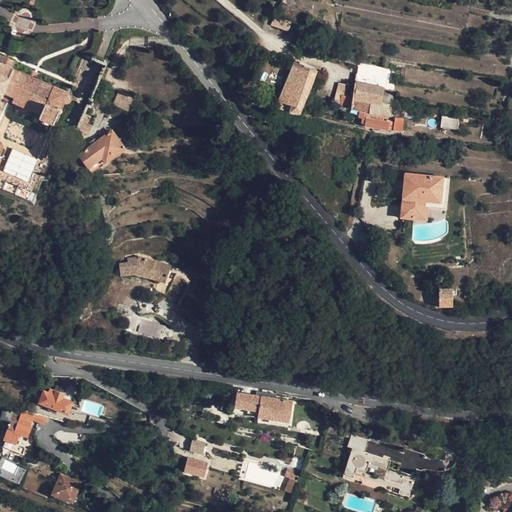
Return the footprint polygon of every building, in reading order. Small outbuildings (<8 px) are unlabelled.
[(275,18),(272,26),(287,32),(290,24),(275,18)] [(0,180),(22,191),(41,150),(0,130),(0,91),(1,90),(51,115),(69,83),(0,55),(0,180)] [(358,66),(358,64),(359,57),(347,55),(344,64),(358,66)] [(317,73),(295,65),(280,100),(276,109),(288,114),(298,117),(317,73)] [(370,105),(368,115),(381,116),(391,117),(393,91),(368,86),(368,78),(356,75),(355,80),(353,99),(352,102),(370,105)] [(352,102),(353,99),(346,98),(342,97),(346,85),(339,84),(334,105),(351,109),(352,102)] [(112,105),(128,111),(133,98),(117,93),(112,105)] [(271,107),(276,109),(280,100),(274,98),(271,107)] [(351,109),(359,112),(368,115),(370,105),(352,102),(351,109)] [(365,128),(372,129),(393,132),(394,124),(380,122),(367,120),(368,115),(359,112),(359,119),(363,120),(362,125),(364,125),(365,127),(365,128)] [(79,130),(83,132),(89,134),(92,127),(92,126),(87,124),(91,116),(86,114),(79,130)] [(79,156),(92,174),(125,150),(119,142),(125,138),(126,140),(128,138),(127,136),(128,135),(125,131),(122,133),(120,130),(119,128),(116,127),(112,128),(109,130),(111,132),(97,143),(92,146),(79,156)] [(157,151),(152,149),(146,165),(149,166),(156,169),(162,153),(157,151)] [(253,166),(240,150),(233,157),(246,172),(253,166)] [(451,180),(406,176),(405,184),(409,185),(407,193),(404,193),(401,220),(415,222),(417,203),(441,205),(443,193),(449,194),(451,180)] [(449,194),(443,193),(441,205),(417,203),(415,222),(426,223),(427,210),(447,212),(449,194)] [(161,275),(168,277),(170,271),(170,268),(156,263),(138,258),(130,259),(130,264),(120,265),(121,276),(134,275),(151,279),(159,282),(161,275)] [(168,277),(174,280),(175,280),(177,277),(178,275),(170,271),(168,277)] [(165,284),(168,277),(161,275),(159,282),(165,284)] [(186,283),(177,277),(175,280),(174,280),(166,296),(175,301),(186,283)] [(456,290),(439,290),(439,308),(452,308),(452,296),(456,295),(456,290)] [(26,353),(19,351),(17,357),(23,360),(26,353)] [(44,392),(40,403),(68,414),(72,402),(63,399),(65,394),(56,391),(54,395),(44,392)] [(291,415),(293,401),(237,392),(235,408),(259,411),(258,417),(272,419),(273,413),(291,415)] [(79,408),(76,414),(87,419),(90,412),(79,408)] [(43,423),(46,417),(16,409),(14,415),(10,424),(8,431),(5,438),(4,442),(3,446),(23,454),(28,439),(27,438),(31,428),(29,427),(32,418),(43,423)] [(289,426),(291,415),(273,413),(272,419),(272,424),(289,426)] [(191,451),(203,454),(206,444),(193,440),(191,451)] [(0,475),(12,480),(18,466),(3,459),(0,465),(0,475)] [(204,476),(208,463),(188,459),(185,472),(204,476)] [(291,479),(294,470),(288,468),(285,477),(291,479)] [(291,479),(301,483),(303,474),(294,470),(291,479)] [(54,494),(72,503),(81,484),(63,474),(54,494)] [(20,511),(21,509),(0,500),(0,511),(20,511)]
